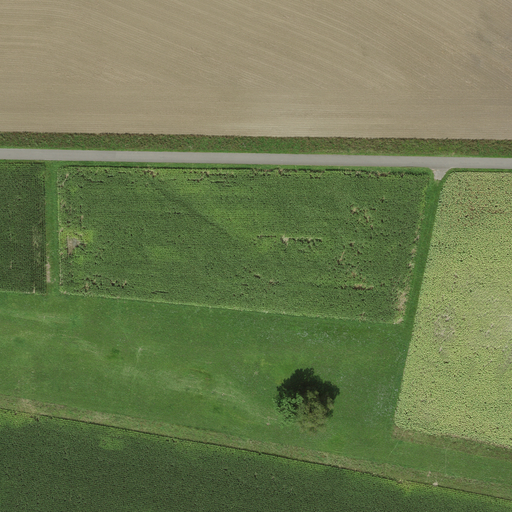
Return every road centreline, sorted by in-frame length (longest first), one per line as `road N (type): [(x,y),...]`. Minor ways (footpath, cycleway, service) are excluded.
road 1 (tertiary): [(511,163),(0,158)]
road 2 (track): [(406,342),(441,161)]
